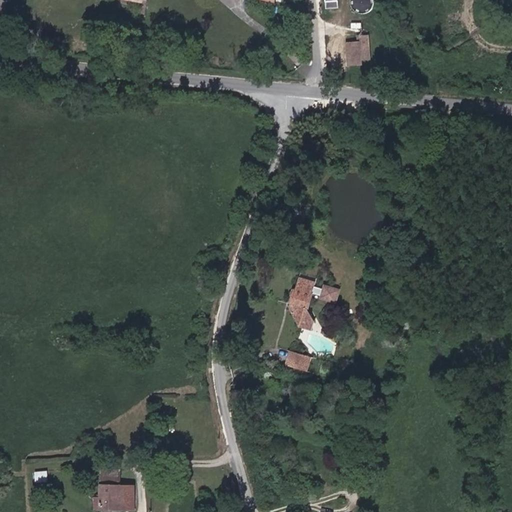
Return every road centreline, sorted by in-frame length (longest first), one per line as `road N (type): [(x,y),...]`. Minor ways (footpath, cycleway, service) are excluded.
road 1 (unclassified): [(311,88),(236,262),(221,330),(219,382),(252,511)]
road 2 (tertiary): [(311,88),(0,56)]
road 3 (tertiary): [(511,108),(311,88)]
